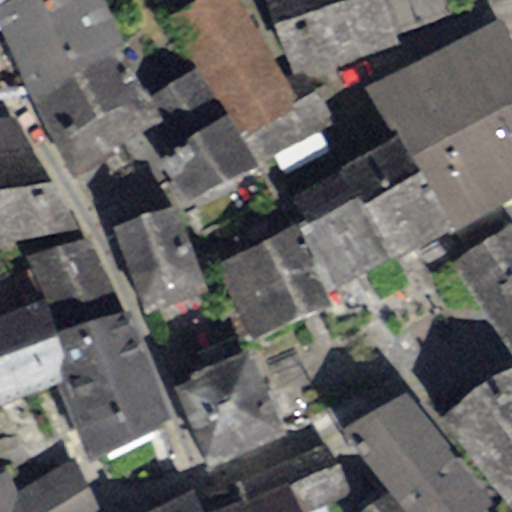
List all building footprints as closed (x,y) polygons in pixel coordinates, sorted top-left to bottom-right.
[(0,35),(27,93),(118,49),(125,45),(105,0),(10,0),(0,5),(0,35)] [(238,0),(200,0),(167,17),(199,68),(241,137),(297,102),(286,83),(238,0)] [(333,66),(350,61),(328,0),(263,0),(295,80),(333,66)] [(396,44),(394,37),(380,0),(328,0),(350,61),(396,44)] [(441,0),(380,0),(394,37),(448,18),(441,0)] [(511,41),(499,17),(363,92),(389,139),(396,135),(450,228),(461,251),(508,226),(497,206),(511,198),(511,41)] [(147,100),(118,49),(27,93),(72,179),(114,158),(110,152),(144,134),(163,125),(147,100)] [(297,102),(241,137),(258,167),(353,117),(333,66),(295,80),(286,83),(297,102)] [(183,206),(258,167),(241,137),(199,68),(147,100),(163,125),(144,134),(183,206)] [(15,117),(0,117),(0,241),(76,230),(15,117)] [(389,139),(337,169),(387,256),(391,262),(450,228),(396,135),(389,139)] [(387,256),(337,169),(285,198),(298,224),(325,292),(387,256)] [(204,291),(175,206),(112,227),(141,312),(204,291)] [(325,292),(298,224),(255,246),(291,320),(331,307),(325,292)] [(511,231),(508,226),(461,251),(446,263),(511,351),(511,231)] [(42,303),(57,339),(120,314),(87,238),(26,260),(42,303)] [(291,320),(255,246),(215,265),(250,339),(291,320)] [(42,303),(0,317),(0,404),(56,384),(73,378),(57,339),(42,303)] [(126,312),(120,314),(57,339),(73,378),(56,384),(88,461),(167,422),(126,312)] [(265,395),(246,351),(189,374),(191,380),(173,387),(190,427),(265,395)] [(511,368),(439,417),(479,470),(511,445),(511,368)] [(283,437),(265,395),(190,427),(208,470),(283,437)] [(406,396),(340,430),(391,492),(407,511),(484,511),(485,511),(491,505),(406,396)] [(330,444),(284,464),(303,511),(306,511),(352,495),(330,444)] [(511,506),(511,445),(479,470),(508,509),(511,506)] [(7,473),(0,476),(0,511),(98,511),(99,511),(74,461),(16,492),(7,473)] [(303,511),(284,464),(235,484),(242,500),(247,511),(303,511)] [(203,511),(193,491),(151,511),(203,511)] [(407,511),(391,492),(362,511),(407,511)] [(247,511),(242,500),(211,511),(247,511)]
